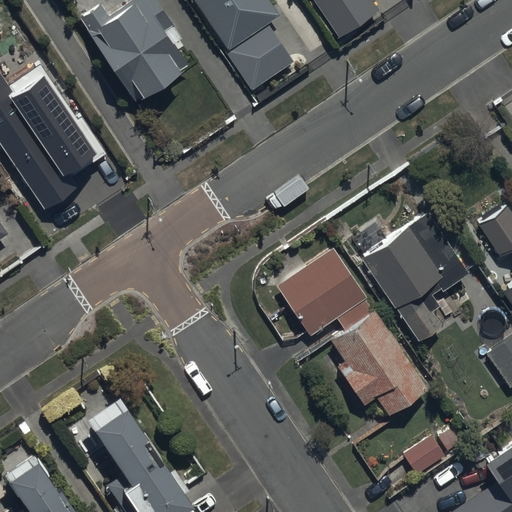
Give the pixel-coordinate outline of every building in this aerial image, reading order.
[(84,33),(135,109),(196,68),(150,0),(133,0),(108,17),(101,6),(77,23),(84,33)] [(191,0),(223,48),(254,94),(294,67),(268,28),(282,19),(269,0),(191,0)] [(311,0),(340,43),(382,15),(371,0),(311,0)] [(104,156),(43,64),(8,87),(0,74),(0,140),(46,209),(78,188),(71,177),(104,156)] [(511,214),(501,197),(474,215),(501,256),(511,249),(511,214)] [(428,306),(468,279),(424,213),(357,257),(401,324),(417,348),(444,330),(428,306)] [(0,246),(11,239),(0,223),(0,246)] [(343,333),(330,341),(345,364),(336,370),(363,410),(372,404),(385,424),(430,395),(374,312),(371,314),(363,303),(365,301),(330,248),(275,284),(310,337),(335,321),(343,333)] [(511,287),(503,294),(511,307),(511,287)] [(511,331),(484,350),(511,390),(511,389),(511,331)] [(169,459),(165,462),(114,386),(81,408),(118,462),(101,473),(125,508),(118,511),(175,511),(172,507),(188,496),(178,482),(182,479),(169,459)] [(403,456),(418,479),(447,459),(432,436),(403,456)] [(454,511),(511,511),(511,448),(487,465),(499,482),(454,511)] [(73,511),(70,507),(73,505),(58,483),(55,485),(31,449),(2,469),(30,511),(73,511)]
